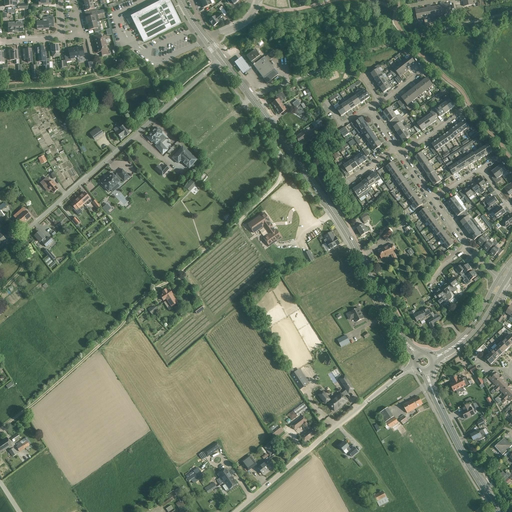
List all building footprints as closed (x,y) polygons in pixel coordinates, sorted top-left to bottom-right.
[(165,0),(134,16),(131,17),(133,20),(143,39),(144,42),(181,23),(168,0),(165,0)] [(206,0),(201,2),(204,8),(211,5),(215,3),(213,0),(206,0)] [(94,3),(83,6),(84,12),(90,10),(91,13),(97,11),(99,11),(98,8),(96,8),(94,3)] [(444,15),(451,14),(449,4),(445,5),(444,3),(442,4),(444,15)] [(436,7),(437,16),(444,15),(442,4),(440,4),(440,6),(436,7)] [(422,9),(424,19),(431,17),(429,6),(427,7),(427,8),(422,9)] [(431,17),(437,16),(436,7),(431,8),(431,6),(429,6),(431,17)] [(424,19),(422,9),(418,10),(417,8),(415,9),(417,20),(424,19)] [(91,17),(86,18),(87,24),(96,22),(99,21),(97,15),(97,12),(90,14),(91,17)] [(219,22),(224,18),(220,14),(215,17),(209,21),(214,27),(219,22)] [(49,17),(42,17),(42,21),(42,22),(43,29),(43,30),(46,30),(46,29),(49,29),(48,24),(51,23),(54,23),(53,16),(49,16),(49,17)] [(37,29),(43,29),(42,22),(37,22),(36,18),(33,19),(33,24),(36,24),(37,29)] [(96,22),(87,24),(89,31),(94,29),(95,33),(101,31),(100,28),(100,27),(99,21),(96,22)] [(101,35),(93,37),(95,43),(96,42),(97,46),(107,44),(106,43),(109,43),(110,42),(110,41),(109,40),(108,39),(106,40),(105,37),(102,38),(101,35)] [(109,54),(107,44),(97,46),(98,50),(97,50),(97,53),(101,52),(102,56),(109,54)] [(58,46),(51,46),(52,53),(53,53),(53,57),(59,57),(59,52),(59,48),(58,48),(58,46)] [(46,62),(45,53),(45,52),(44,52),(43,47),(37,47),(38,62),(46,62)] [(75,49),(77,58),(84,56),(82,47),(75,49)] [(69,50),(71,59),(77,58),(75,49),(69,50)] [(10,51),(9,51),(10,60),(14,60),(15,63),(18,63),(18,60),(17,51),(14,51),(13,50),(10,50),(10,51)] [(32,63),(32,59),(31,50),(23,50),(24,60),(28,60),(28,63),(32,63)] [(255,50),(247,56),(251,63),(260,56),(255,50)] [(277,73),(275,71),(268,62),(271,60),(273,58),(275,57),(277,55),(273,50),(267,55),(267,56),(265,57),(262,59),(260,56),(251,63),(250,63),(252,66),(253,65),(263,79),(265,81),(267,83),(278,75),(277,73)] [(410,58),(407,61),(412,67),(416,64),(411,57),(410,58)] [(250,69),(242,58),(235,63),(243,74),(250,69)] [(408,71),(412,67),(407,61),(403,64),(408,71)] [(404,74),(408,71),(403,64),(399,67),(404,74)] [(375,72),(371,74),(374,79),(382,74),(383,73),(382,71),(380,72),(378,69),(380,68),(378,65),(373,69),(375,72)] [(399,67),(395,70),(400,77),(404,74),(399,67)] [(383,73),(382,74),(374,79),(377,84),(385,79),(387,77),(385,74),(384,74),(383,73)] [(423,81),(430,91),(432,90),(431,88),(433,86),(427,78),(423,81)] [(387,82),(385,79),(377,84),(380,88),(389,83),(388,81),(387,82)] [(418,84),(425,92),(427,90),(429,92),(430,91),(423,81),(418,84)] [(388,84),(380,88),(384,93),(388,91),(389,92),(391,90),(394,88),(391,84),(390,84),(389,83),(388,84)] [(425,92),(418,84),(414,88),(422,98),(424,96),(422,94),(425,92)] [(410,91),(416,99),(419,97),(420,99),(422,98),(414,88),(410,91)] [(360,89),(359,90),(360,92),(360,93),(365,100),(370,97),(365,90),(362,92),(361,91),(360,89)] [(358,94),(356,96),(360,104),(365,100),(360,93),(360,92),(359,90),(357,92),(358,94)] [(406,95),(413,104),(415,103),(413,101),(416,99),(410,91),(406,95)] [(282,105),(280,102),(286,98),(282,92),(279,94),(278,94),(275,96),(278,100),(272,104),(276,109),(282,105)] [(406,95),(401,98),(407,106),(410,104),(412,106),(413,104),(406,95)] [(356,107),(360,104),(356,96),(352,98),(351,97),(350,98),(356,107)] [(448,97),(443,101),(445,103),(450,110),(455,107),(450,100),(448,97)] [(349,100),(346,103),(351,110),(356,107),(350,98),(348,99),(349,100)] [(301,104),(298,100),(292,104),(295,108),(301,104)] [(342,103),(340,104),(346,113),(351,110),(346,103),(343,105),(342,103)] [(445,103),(440,106),(445,114),(450,110),(445,103)] [(341,116),(346,113),(340,104),(339,105),(340,107),(336,109),(341,116)] [(284,107),(282,105),(276,109),(280,115),(286,110),(289,108),(287,105),(284,107)] [(436,106),(432,109),(437,117),(437,116),(439,115),(440,117),(445,114),(440,106),(438,108),(436,106)] [(383,113),(387,118),(394,113),(390,108),(383,113)] [(435,119),(437,117),(432,109),(433,111),(430,112),(431,114),(427,117),(432,124),(436,121),(435,119)] [(387,118),(392,125),(402,118),(400,115),(397,117),(394,113),(387,118)] [(354,121),(351,123),(353,126),(356,124),(358,127),(365,122),(362,117),(355,122),(354,121)] [(427,117),(422,120),(427,128),(432,124),(427,117)] [(392,125),(397,132),(404,127),(401,123),(404,121),(402,118),(392,125)] [(422,131),(427,128),(422,120),(417,124),(422,131)] [(464,131),(469,127),(464,121),(460,124),(464,131)] [(358,127),(356,129),(358,132),(359,134),(360,133),(362,132),(369,127),(365,122),(358,127)] [(460,134),(464,131),(460,124),(455,127),(460,134)] [(114,129),(113,129),(121,140),(122,139),(126,136),(130,134),(124,126),(121,128),(119,125),(114,129)] [(404,127),(397,132),(400,137),(407,132),(410,130),(407,125),(404,127)] [(98,127),(90,133),(94,140),(103,133),(98,127)] [(372,132),(369,127),(362,132),(360,133),(361,135),(363,134),(365,137),(372,132)] [(455,127),(450,131),(455,137),(460,134),(455,127)] [(151,134),(148,138),(151,142),(153,141),(157,146),(156,147),(162,155),(167,150),(162,145),(160,143),(166,138),(162,134),(161,134),(162,133),(162,131),(162,130),(161,129),(160,129),(159,128),(157,129),(157,128),(151,134)] [(305,131),(304,132),(296,138),(299,143),(304,140),(306,143),(315,138),(311,132),(307,134),(305,131)] [(446,134),(450,141),(455,138),(455,137),(450,131),(446,134)] [(375,136),(372,132),(365,137),(367,140),(366,141),(367,142),(375,136)] [(411,137),(407,132),(400,137),(404,142),(411,137)] [(446,144),(450,141),(446,134),(441,138),(446,144)] [(369,143),(371,146),(379,141),(375,136),(367,142),(368,144),(369,143)] [(436,141),(441,148),(446,144),(441,138),(436,141)] [(379,141),(371,146),(374,149),(372,150),(373,152),(382,146),(379,141)] [(436,141),(431,144),(436,151),(441,148),(436,141)] [(488,155),(488,154),(493,151),(488,144),(483,148),(488,155)] [(175,155),(173,158),(178,163),(181,161),(183,163),(186,166),(189,168),(197,160),(188,152),(183,147),(175,155)] [(488,155),(483,148),(478,151),(483,158),(488,155)] [(478,151),(474,154),(478,160),(477,160),(478,161),(483,158),(478,151)] [(357,155),(363,163),(367,160),(362,153),(359,155),(358,154),(357,155)] [(418,162),(425,157),(422,153),(415,157),(418,162)] [(473,163),(477,160),(478,160),(474,154),(473,153),(468,156),(473,163)] [(358,167),(363,163),(357,155),(355,156),(356,157),(353,160),(358,167)] [(468,166),(473,163),(468,156),(463,159),(468,166)] [(428,162),(425,157),(418,162),(421,167),(428,162)] [(349,160),(347,161),(353,170),(358,167),(353,160),(352,158),(349,160)] [(463,169),(468,166),(463,159),(459,162),(463,169)] [(338,165),(344,174),(347,172),(348,173),(353,170),(347,161),(346,162),(347,164),(343,166),(341,163),(338,165)] [(396,167),(393,162),(386,167),(389,172),(396,167)] [(425,171),(432,167),(428,162),(421,167),(425,171)] [(454,165),(458,172),(463,169),(459,162),(454,165)] [(162,169),(158,173),(162,176),(169,169),(165,165),(162,169)] [(454,165),(449,169),(453,176),(458,172),(454,165)] [(502,165),(497,168),(502,175),(507,172),(508,174),(511,172),(507,166),(504,168),(502,165)] [(393,177),(399,172),(396,167),(389,172),(393,177)] [(435,171),(432,167),(425,171),(428,176),(427,176),(428,177),(435,171)] [(502,175),(497,168),(492,172),(495,177),(493,179),(496,184),(501,180),(499,178),(502,175)] [(112,175),(101,185),(108,192),(110,190),(112,193),(116,190),(113,187),(119,183),(118,182),(120,180),(123,182),(128,177),(121,169),(115,174),(116,175),(114,177),(112,175)] [(438,177),(434,172),(435,172),(435,171),(428,177),(431,181),(438,177)] [(403,177),(399,172),(393,177),(396,181),(403,177)] [(376,173),(371,176),(376,183),(377,185),(378,186),(383,183),(381,180),(376,173)] [(371,176),(367,179),(372,186),(375,184),(376,186),(377,185),(371,176)] [(406,181),(403,177),(396,181),(399,186),(406,181)] [(431,181),(434,186),(441,181),(438,177),(431,181)] [(47,178),(40,184),(48,193),(51,191),(53,193),(58,189),(56,186),(53,181),(50,183),(47,178)] [(487,186),(489,184),(486,179),(484,181),(481,178),(476,181),(479,184),(482,188),(487,185),(487,186)] [(369,189),(372,186),(367,179),(362,183),(368,191),(370,190),(369,189)] [(190,192),(196,185),(191,180),(185,187),(190,192)] [(409,186),(406,181),(399,186),(403,191),(409,186)] [(473,189),(476,193),(478,191),(480,193),(482,194),(485,192),(482,188),(479,184),(477,186),(474,182),(470,186),(473,189)] [(362,183),(358,186),(363,194),(364,195),(367,193),(368,192),(368,191),(367,190),(362,183)] [(364,195),(363,194),(358,186),(353,190),(360,200),(365,196),(364,195)] [(413,191),(409,186),(403,191),(406,195),(413,191)] [(474,196),(476,194),(476,193),(473,189),(470,191),(468,187),(463,191),(469,198),(473,195),(474,196)] [(416,195),(413,191),(406,195),(409,200),(410,200),(416,195)] [(84,192),(77,198),(80,201),(84,205),(85,203),(87,205),(88,205),(92,202),(92,201),(84,192)] [(205,196),(202,193),(197,198),(200,201),(205,196)] [(420,200),(416,195),(410,200),(413,205),(420,200)] [(486,198),(481,201),(485,206),(487,204),(490,207),(492,206),(494,208),(497,206),(495,203),(497,202),(493,196),(490,199),(488,201),(486,198)] [(451,207),(458,202),(454,197),(447,203),(451,207)] [(79,209),(84,205),(80,201),(77,198),(73,202),(71,205),(76,210),(78,208),(79,209)] [(95,200),(92,203),(97,209),(100,207),(95,200)] [(420,200),(413,205),(416,209),(423,204),(420,200)] [(461,207),(458,202),(451,207),(454,212),(461,207)] [(493,219),(494,221),(506,213),(501,207),(499,208),(497,206),(494,208),(488,213),(490,215),(493,213),(496,217),(493,219)] [(465,211),(461,207),(454,212),(458,217),(460,215),(462,217),(467,213),(468,213),(466,210),(465,211)] [(430,213),(426,208),(419,213),(423,217),(430,213)] [(16,219),(21,226),(31,217),(26,211),(16,219)] [(275,230),(273,228),(273,227),(272,225),(271,225),(269,223),(270,222),(264,213),(253,221),(248,225),(254,233),(257,231),(263,227),(269,235),(263,238),(269,247),(282,238),(276,230),(275,230)] [(366,213),(360,217),(364,223),(370,220),(366,213)] [(430,213),(423,217),(426,222),(433,217),(430,213)] [(469,216),(467,213),(462,217),(464,219),(460,222),(464,227),(471,221),(468,217),(469,216)] [(511,214),(502,222),(507,228),(511,223),(511,214)] [(80,222),(76,217),(72,221),(76,226),(80,222)] [(433,217),(426,222),(430,227),(436,222),(433,217)] [(471,221),(464,227),(467,231),(474,226),(478,224),(474,219),(473,220),(471,221)] [(436,222),(430,227),(433,231),(440,226),(436,222)] [(366,228),(364,224),(357,228),(362,236),(368,232),(371,230),(369,227),(366,228)] [(474,226),(467,231),(471,236),(478,231),(481,228),(479,226),(478,224),(474,226)] [(440,226),(433,231),(437,236),(444,231),(444,230),(443,231),(440,226)] [(478,231),(471,236),(474,241),(481,235),(485,233),(481,228),(478,231)] [(388,229),(381,235),(385,240),(393,233),(388,229)] [(53,242),(49,237),(46,240),(45,238),(40,231),(34,236),(40,243),(42,241),(43,242),(42,243),(46,247),(53,242)] [(447,235),(444,231),(437,236),(441,240),(447,235)] [(327,239),(324,241),(327,246),(329,245),(331,249),(340,244),(336,237),(335,238),(332,232),(325,236),(327,239)] [(451,240),(447,235),(441,240),(444,245),(451,240)] [(490,241),(490,240),(488,238),(489,238),(487,236),(486,238),(483,235),(477,243),(481,246),(484,243),(486,245),(490,241)] [(451,240),(444,245),(448,249),(454,244),(451,240)] [(492,243),(490,241),(486,245),(483,248),(488,252),(491,248),(493,250),(489,253),(490,253),(496,246),(497,246),(498,244),(494,240),(492,243)] [(393,244),(378,251),(382,259),(391,255),(395,263),(399,262),(395,253),(396,252),(393,244)] [(500,250),(496,246),(490,253),(494,257),(497,254),(499,255),(503,251),(501,249),(500,250)] [(47,250),(44,252),(52,262),(55,259),(47,250)] [(310,251),(304,254),(309,262),(314,259),(310,251)] [(464,274),(467,273),(472,269),(468,264),(463,268),(461,265),(456,270),(459,274),(460,274),(462,276),(464,274)] [(470,281),(477,276),(474,271),(468,275),(467,273),(464,274),(462,276),(465,280),(464,281),(467,285),(471,282),(470,281)] [(452,291),(454,293),(458,290),(456,287),(459,285),(453,278),(448,281),(452,286),(450,288),(452,291)] [(444,294),(446,297),(448,300),(449,301),(451,300),(452,298),(452,297),(449,294),(452,291),(450,288),(447,284),(442,287),(446,293),(444,294)] [(446,297),(444,294),(440,289),(435,293),(436,293),(433,295),(441,305),(445,302),(446,302),(447,302),(447,301),(448,301),(448,300),(446,297)] [(160,296),(157,298),(160,303),(163,301),(164,300),(165,301),(167,300),(167,301),(169,299),(170,300),(171,299),(169,297),(172,295),(169,290),(167,292),(165,290),(162,292),(163,294),(160,296)] [(173,295),(172,295),(169,297),(171,299),(170,300),(169,299),(167,301),(171,307),(177,303),(172,295),(173,295)] [(189,303),(188,301),(184,305),(189,312),(194,308),(192,306),(193,305),(191,302),(189,303)] [(201,305),(194,310),(197,315),(204,310),(201,305)] [(152,315),(158,310),(157,308),(156,308),(157,307),(155,306),(152,308),(151,307),(148,310),(152,315)] [(351,312),(347,315),(350,320),(354,318),(357,322),(364,319),(359,308),(351,312)] [(414,310),(410,313),(414,319),(415,319),(417,322),(420,320),(421,322),(425,320),(424,318),(431,314),(431,313),(428,308),(420,312),(417,314),(415,310),(414,310)] [(434,318),(428,321),(430,325),(431,328),(432,328),(434,327),(436,326),(434,323),(438,321),(441,319),(437,313),(435,315),(436,317),(434,318)] [(346,336),(338,340),(341,348),(350,343),(346,336)] [(507,349),(511,345),(506,339),(502,343),(507,349)] [(503,353),(507,349),(502,343),(497,347),(503,353)] [(499,357),(503,353),(497,347),(493,350),(499,357)] [(495,361),(499,357),(493,350),(489,354),(495,361)] [(485,358),(484,359),(487,363),(488,362),(491,365),(495,361),(489,354),(485,358)] [(475,365),(469,369),(472,373),(478,370),(475,365)] [(308,387),(299,373),(291,378),(300,392),(308,387)] [(494,384),(502,376),(501,375),(500,375),(497,373),(493,377),(491,376),(489,378),(494,384)] [(506,381),(503,379),(504,378),(502,376),(494,384),(497,387),(495,389),(496,391),(506,381)] [(466,377),(462,379),(462,378),(458,380),(456,377),(452,379),(454,382),(450,384),(454,392),(457,390),(458,393),(461,391),(462,393),(465,391),(464,389),(464,388),(463,388),(463,387),(465,386),(465,388),(471,385),(466,377)] [(506,381),(496,391),(497,392),(500,390),(502,393),(511,385),(509,383),(508,384),(506,381)] [(329,400),(322,391),(318,395),(325,403),(327,402),(328,404),(334,411),(339,407),(342,405),(341,405),(346,401),(342,397),(348,392),(353,389),(349,384),(345,387),(347,389),(340,394),(331,402),(329,400)] [(511,392),(511,388),(511,387),(511,386),(511,385),(502,393),(505,396),(503,398),(504,399),(511,392)] [(423,404),(419,396),(413,400),(403,405),(407,414),(417,408),(417,407),(423,404)] [(462,412),(465,419),(475,414),(471,407),(470,408),(468,405),(462,408),(464,411),(462,412)] [(394,417),(388,408),(379,414),(385,423),(394,417)] [(295,431),(302,425),(306,422),(307,421),(303,415),(291,425),(295,431)] [(405,416),(400,420),(403,425),(408,421),(405,416)] [(390,428),(398,422),(395,417),(386,423),(387,424),(385,426),(387,430),(390,428)] [(307,431),(311,428),(306,422),(302,425),(307,431)] [(279,426),(270,432),(275,438),(283,431),(279,426)] [(318,432),(314,426),(311,428),(307,431),(300,437),(305,443),(318,432)] [(487,437),(483,430),(479,431),(471,435),(473,441),(474,440),(475,441),(476,442),(477,442),(478,441),(479,441),(487,437)] [(18,434),(11,438),(13,441),(13,442),(16,440),(20,438),(18,434)] [(6,438),(0,442),(0,453),(8,448),(10,450),(9,451),(12,457),(17,454),(17,453),(13,448),(12,446),(6,438)] [(495,447),(503,455),(510,448),(511,450),(511,443),(511,444),(510,444),(504,438),(495,447)] [(20,452),(25,449),(24,449),(29,445),(31,444),(28,439),(26,440),(25,439),(20,442),(19,442),(16,444),(18,446),(16,447),(20,452)] [(344,442),(339,446),(343,452),(345,454),(348,453),(351,457),(358,452),(354,447),(351,450),(348,447),(349,447),(344,442)] [(202,454),(205,459),(219,449),(215,444),(202,454)] [(274,452),(268,444),(263,447),(270,455),(274,452)] [(249,455),(242,461),(248,469),(255,463),(249,455)] [(357,458),(354,460),(360,467),(362,465),(357,458)] [(257,468),(263,475),(273,467),(267,460),(257,468)] [(218,474),(217,475),(219,478),(220,478),(218,479),(221,484),(222,483),(224,485),(225,484),(229,490),(236,485),(236,484),(234,481),(231,475),(230,475),(228,472),(226,469),(221,472),(220,472),(218,473),(218,474)] [(193,471),(185,476),(189,482),(197,477),(199,475),(197,472),(195,473),(193,471)] [(207,493),(217,488),(214,483),(204,488),(207,493)] [(377,502),(379,506),(389,501),(383,491),(374,496),(370,498),(373,504),(377,502)]
